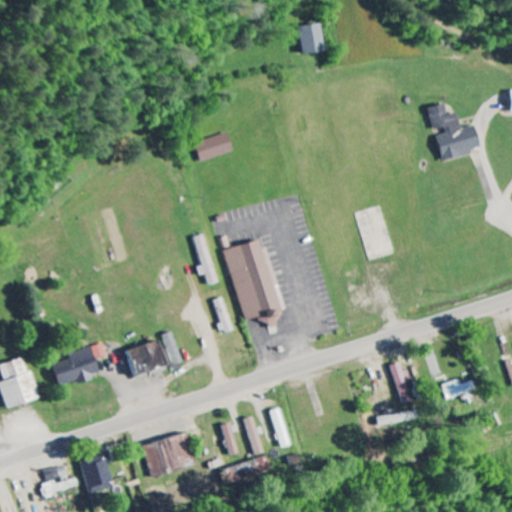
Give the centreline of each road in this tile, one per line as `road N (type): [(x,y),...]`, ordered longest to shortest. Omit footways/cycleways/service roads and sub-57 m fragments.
road 1 (secondary): [(0,463),(511,299)]
road 2 (residential): [(123,137),(0,238)]
